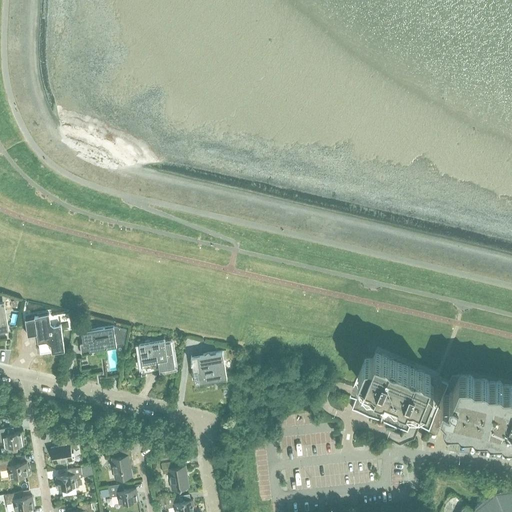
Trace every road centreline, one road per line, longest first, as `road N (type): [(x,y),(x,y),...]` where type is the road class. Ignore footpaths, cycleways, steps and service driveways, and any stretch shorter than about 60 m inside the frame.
road 1 (residential): [(216,511),(202,417),(23,375)]
road 2 (residential): [(275,496),(272,465),(388,456),(511,468)]
road 3 (residential): [(48,511),(23,375)]
